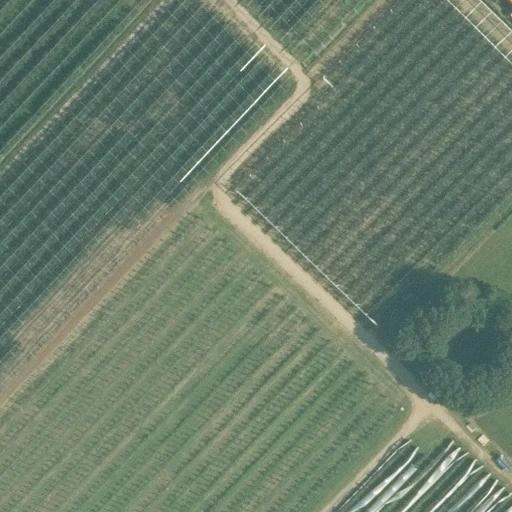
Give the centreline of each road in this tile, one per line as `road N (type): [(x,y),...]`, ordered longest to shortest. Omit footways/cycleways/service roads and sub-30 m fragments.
road 1 (track): [(329,511),(418,421),(420,391),(217,193),(217,183),(302,90),(223,0)]
road 2 (track): [(0,180),(167,0)]
road 3 (track): [(511,480),(420,391)]
